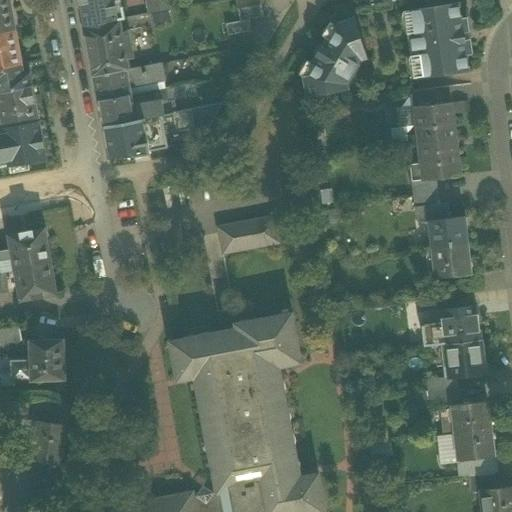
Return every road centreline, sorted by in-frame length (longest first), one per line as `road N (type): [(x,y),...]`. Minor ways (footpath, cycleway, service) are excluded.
road 1 (residential): [(58,0),(93,183)]
road 2 (residential): [(511,171),(500,71),(511,23)]
